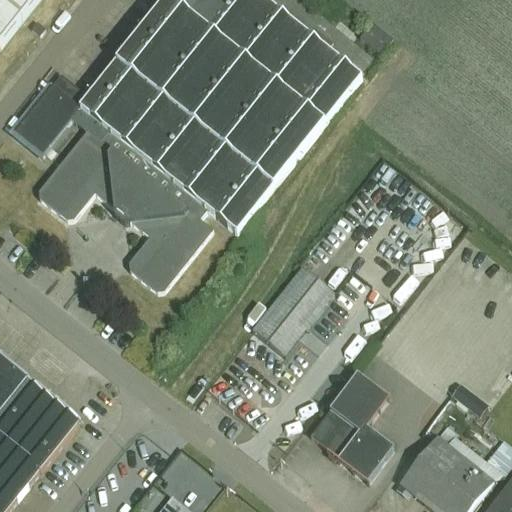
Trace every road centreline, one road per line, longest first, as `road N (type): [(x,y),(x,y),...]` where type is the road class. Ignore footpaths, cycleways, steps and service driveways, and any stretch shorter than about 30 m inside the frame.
road 1 (unclassified): [(153,402),(0,278)]
road 2 (unclassified): [(290,511),(153,402)]
road 3 (unknown): [(98,0),(0,121)]
road 4 (unclassified): [(153,402),(65,511)]
